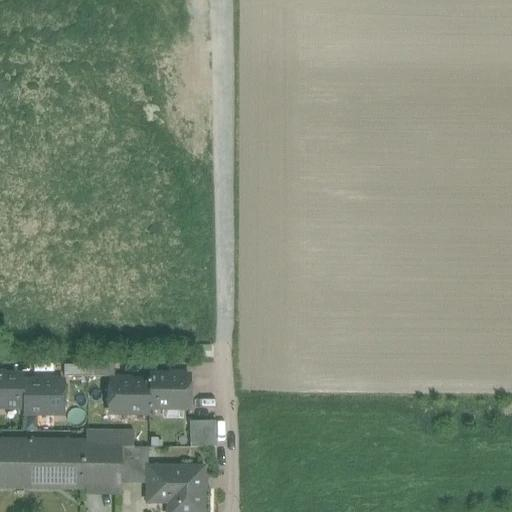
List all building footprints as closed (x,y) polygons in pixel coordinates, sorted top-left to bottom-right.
[(114,364),(88,364),(88,367),(88,378),(114,378),(114,364)] [(65,378),(88,378),(88,367),(64,366),(65,378)] [(25,377),(0,376),(0,407),(23,408),(25,383),(25,377)] [(190,378),(150,377),(150,382),(148,382),(148,383),(150,383),(149,408),(151,408),(189,408),(190,378)] [(64,383),(25,383),(23,408),(23,414),(64,415),(64,383)] [(148,383),(110,383),(109,413),(150,414),(150,409),(151,409),(151,408),(149,408),(150,383),(148,383)] [(216,422),(190,423),(190,449),(216,448),(216,422)] [(122,445),(1,444),(1,468),(0,487),(121,488),(121,485),(122,448),(122,445)] [(134,449),(122,448),(121,485),(134,485),(134,449)] [(148,449),(134,449),(134,485),(147,485),(147,467),(148,467),(148,449)] [(148,467),(147,467),(147,485),(147,504),(168,504),(178,504),(178,505),(180,505),(179,511),(204,511),(205,468),(148,467)]
